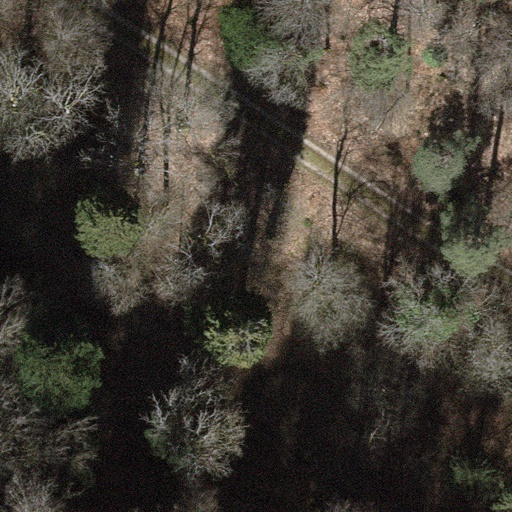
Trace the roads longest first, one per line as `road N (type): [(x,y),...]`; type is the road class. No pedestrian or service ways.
road 1 (track): [(511,274),(62,0)]
road 2 (track): [(0,207),(366,511)]
